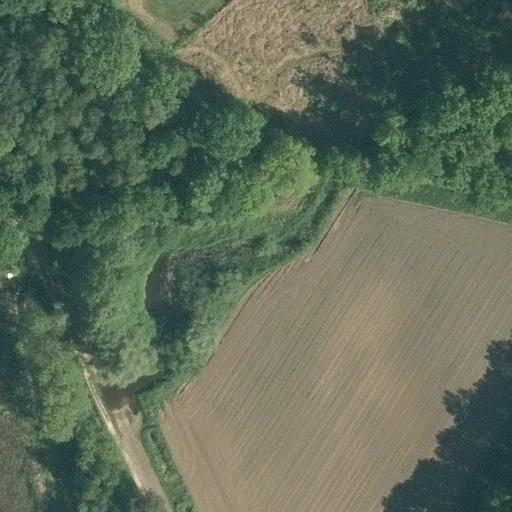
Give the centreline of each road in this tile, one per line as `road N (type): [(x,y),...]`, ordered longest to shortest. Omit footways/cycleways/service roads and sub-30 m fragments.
road 1 (track): [(0,227),(310,167),(358,122)]
road 2 (track): [(161,511),(48,266)]
